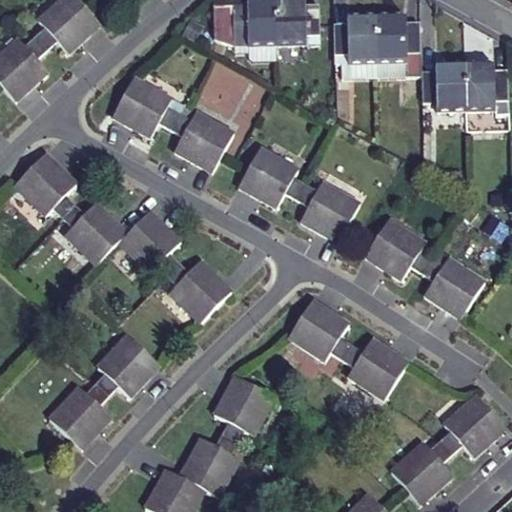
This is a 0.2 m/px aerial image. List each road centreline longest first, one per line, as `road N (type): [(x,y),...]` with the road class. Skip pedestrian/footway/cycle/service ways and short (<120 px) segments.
road 1 (residential): [(65,511),(185,377),(303,264)]
road 2 (residential): [(303,264),(45,119)]
road 3 (residential): [(463,366),(303,264)]
road 4 (residential): [(178,0),(45,119)]
